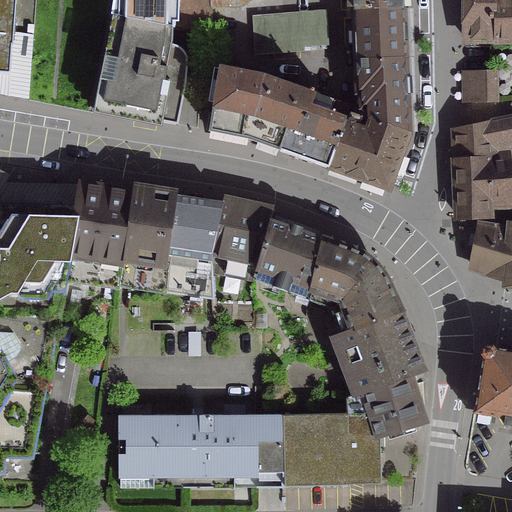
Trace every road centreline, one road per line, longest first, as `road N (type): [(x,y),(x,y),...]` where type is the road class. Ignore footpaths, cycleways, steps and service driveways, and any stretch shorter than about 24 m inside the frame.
road 1 (residential): [(406,244),(367,218),(225,171),(0,134)]
road 2 (residential): [(406,244),(435,138),(439,0)]
road 3 (residential): [(445,436),(455,320),(433,273),(406,244)]
